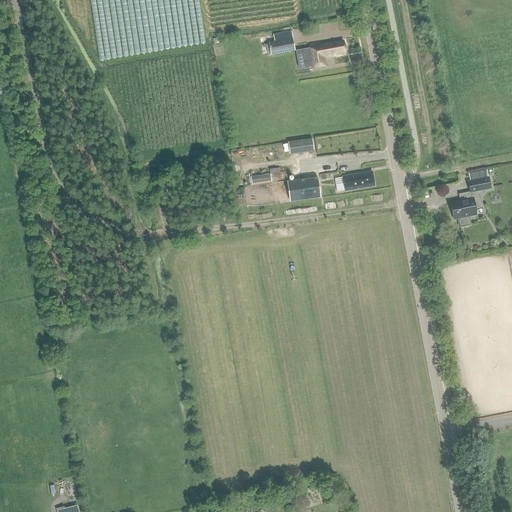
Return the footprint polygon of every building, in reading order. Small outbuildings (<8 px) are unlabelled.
[(270,55),(294,51),(292,39),(268,43),(270,55)] [(319,44),(308,46),(312,67),(312,68),(324,66),(323,58),(335,56),(335,55),(344,53),(342,42),(319,46),(319,44)] [(312,138),(288,142),(290,153),(314,149),(312,138)] [(452,208),(450,208),(451,211),(452,211),(454,219),(458,219),(459,227),(470,225),(468,216),(476,215),(474,206),(480,205),(477,191),(490,188),(488,178),(486,170),(468,174),(470,182),(468,182),(470,192),(471,192),(472,199),(451,203),(452,208)] [(343,178),(334,179),(336,192),(345,191),(374,186),(372,172),(342,177),(343,178)] [(271,182),(270,174),(250,177),(251,184),(271,182)] [(317,178),(287,182),(290,202),(320,198),(317,178)]
